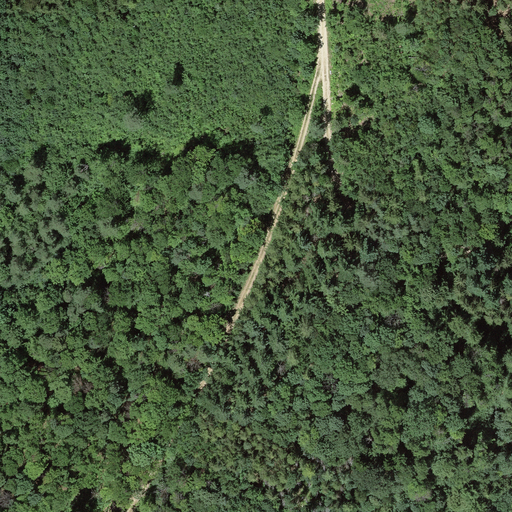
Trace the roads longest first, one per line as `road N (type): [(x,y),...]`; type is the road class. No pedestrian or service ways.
road 1 (track): [(122,511),(225,338),(283,201),(323,58)]
road 2 (track): [(321,0),(329,149),(348,204),(414,241),(511,217)]
